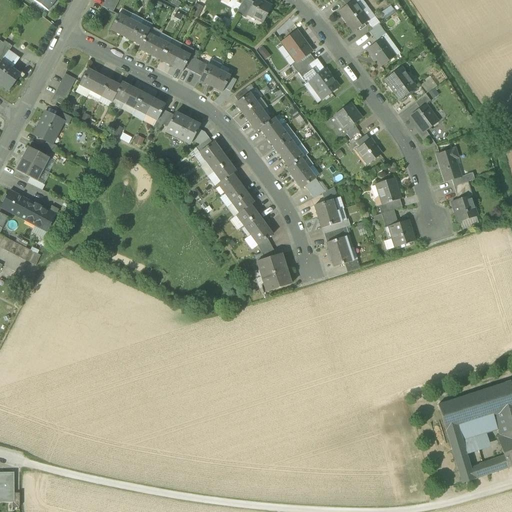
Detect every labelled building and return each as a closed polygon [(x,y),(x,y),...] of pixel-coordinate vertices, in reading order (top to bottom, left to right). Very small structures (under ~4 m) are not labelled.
[(34,0),(33,1),(48,12),(56,0),(34,0)] [(174,0),(172,0),(170,4),(178,9),(181,4),(174,0)] [(243,0),(236,14),(243,18),(245,13),(247,14),(253,3),(247,0),(243,0)] [(247,14),(263,23),(271,8),(255,0),(254,0),(253,3),(247,14)] [(354,0),(353,1),(368,21),(373,17),(360,0),(354,0)] [(338,11),(353,32),(366,22),(368,21),(353,1),(352,1),(346,6),(338,11)] [(112,12),(115,7),(105,2),(102,7),(112,12)] [(195,4),(189,15),(197,19),(203,8),(195,4)] [(390,7),(380,14),(385,21),(395,13),(390,7)] [(118,15),(129,21),(132,14),(121,9),(118,15)] [(184,16),(176,12),(173,18),(180,22),(184,16)] [(129,21),(140,26),(143,20),(132,14),(129,21)] [(110,30),(121,36),(129,21),(118,15),(110,30)] [(379,25),(373,17),(368,21),(366,22),(372,30),(379,25)] [(152,25),(143,20),(140,26),(149,31),(150,27),(152,25)] [(121,36),(132,42),(140,26),(129,21),(121,36)] [(369,32),(375,41),(381,37),(385,33),(379,25),(372,30),(369,32)] [(132,42),(141,46),(147,35),(149,31),(140,26),(132,42)] [(149,31),(147,35),(157,40),(161,34),(161,33),(150,27),(149,31)] [(295,63),(296,64),(309,54),(311,52),(296,32),(281,44),(283,46),(292,58),(293,57),(297,62),(295,63)] [(381,37),(381,38),(395,56),(399,53),(385,33),(381,37)] [(157,40),(168,46),(171,39),(161,34),(157,40)] [(139,50),(150,55),(157,40),(147,35),(141,46),(139,50)] [(366,49),(380,67),(395,56),(381,38),(366,49)] [(182,45),(171,39),(168,46),(179,51),(182,45)] [(150,55),(160,61),(168,46),(157,40),(150,55)] [(11,50),(3,44),(0,47),(0,60),(2,62),(8,53),(11,50)] [(160,61),(171,66),(179,51),(168,46),(160,61)] [(292,58),(283,46),(277,50),(290,67),(291,66),(295,63),(292,58)] [(264,49),(258,53),(264,61),(270,57),(264,49)] [(190,57),(179,51),(171,66),(182,72),(183,69),(190,57)] [(1,62),(12,70),(19,61),(8,53),(2,62),(1,62)] [(297,74),(308,66),(314,61),(309,54),(296,64),(295,63),(291,66),(297,74)] [(183,69),(189,72),(195,60),(190,57),(183,69)] [(314,61),(308,66),(316,76),(324,70),(317,59),(314,61)] [(207,66),(195,60),(189,72),(201,78),(207,66)] [(210,60),(207,66),(218,72),(221,66),(210,60)] [(0,86),(8,93),(20,77),(12,70),(1,62),(0,64),(0,86)] [(211,87),(218,72),(207,66),(201,78),(199,81),(199,82),(200,81),(211,87)] [(308,82),(316,76),(308,66),(297,74),(305,85),(306,85),(309,83),(308,82)] [(384,80),(399,101),(408,94),(415,89),(407,77),(410,75),(403,66),(384,80)] [(79,86),(90,91),(98,76),(87,70),(79,86)] [(308,82),(309,83),(322,100),(338,89),(324,70),(316,76),(308,82)] [(229,77),(218,72),(211,87),(221,92),(221,93),(222,93),(225,87),(230,77),(229,77)] [(64,74),(61,79),(72,85),(75,80),(67,76),(64,74)] [(90,91),(101,97),(109,82),(98,76),(90,91)] [(225,87),(230,89),(235,80),(230,77),(225,87)] [(61,79),(58,85),(69,90),(72,85),(61,79)] [(430,79),(420,86),(426,94),(427,93),(434,89),(436,87),(430,79)] [(111,103),(113,99),(119,87),(109,82),(101,97),(111,103)] [(317,104),(322,100),(309,83),(306,85),(305,85),(303,86),(317,104)] [(113,99),(124,105),(132,89),(121,84),(119,87),(113,99)] [(58,85),(56,90),(67,96),(69,90),(58,85)] [(245,89),(249,94),(254,90),(250,85),(245,89)] [(90,91),(79,86),(76,93),(86,99),(90,91)] [(266,86),(259,91),(263,96),(270,91),(266,86)] [(408,94),(414,103),(425,95),(418,87),(415,89),(408,94)] [(124,105),(135,110),(143,95),(132,89),(124,105)] [(236,96),(239,101),(249,94),(245,89),(236,96)] [(254,90),(249,94),(255,103),(260,98),(262,98),(255,89),(254,90)] [(439,96),(434,89),(427,93),(433,100),(439,96)] [(64,101),(67,96),(56,90),(53,95),(54,96),(58,98),(59,99),(64,101)] [(98,103),(101,97),(90,91),(86,99),(89,100),(92,100),(98,103)] [(235,105),(241,113),(255,103),(249,94),(239,101),(235,105)] [(135,110),(145,116),(153,100),(143,95),(135,110)] [(430,102),(425,95),(414,103),(419,109),(424,105),(425,106),(430,102)] [(50,104),(54,106),(58,98),(54,96),(50,104)] [(101,97),(98,103),(109,108),(110,105),(111,103),(101,97)] [(260,98),(255,103),(262,112),(268,108),(260,98)] [(121,111),(124,105),(113,99),(111,103),(110,105),(121,111)] [(164,106),(153,100),(145,116),(156,121),(155,122),(156,122),(156,121),(162,111),(164,106)] [(241,113),(248,122),(262,112),(255,103),(241,113)] [(344,131),(345,131),(361,119),(350,104),(334,116),(334,117),(344,131)] [(124,105),(121,111),(132,116),(135,110),(124,105)] [(410,116),(423,134),(437,123),(425,106),(424,105),(419,109),(410,116)] [(294,109),(288,113),(293,120),(299,116),(294,109)] [(142,122),(145,116),(135,110),(132,116),(131,117),(142,122)] [(159,130),(161,125),(168,113),(162,111),(156,121),(156,122),(153,127),(159,130)] [(255,132),(259,130),(269,122),(262,112),(248,122),(255,132)] [(46,142),(52,145),(52,144),(50,143),(56,131),(58,132),(63,123),(63,122),(58,120),(45,113),(41,122),(40,121),(40,122),(41,123),(38,130),(36,129),(36,130),(36,131),(34,136),(46,142)] [(63,123),(68,125),(72,119),(61,113),(58,120),(63,122),(63,123)] [(90,117),(83,113),(80,119),(87,123),(90,117)] [(173,116),(168,113),(161,125),(167,128),(173,116)] [(165,132),(190,145),(192,140),(198,130),(199,127),(189,122),(189,121),(185,119),(184,119),(174,114),(173,116),(167,128),(165,132)] [(278,115),(273,119),(280,129),(286,125),(278,115)] [(145,116),(142,122),(153,127),(156,122),(155,122),(156,121),(145,116)] [(344,131),(334,117),(328,121),(339,135),(344,131)] [(259,130),(266,140),(280,129),(273,119),(269,122),(259,130)] [(286,125),(280,129),(287,139),(292,135),(293,135),(286,125)] [(117,126),(112,134),(119,138),(123,130),(117,126)] [(346,134),(350,139),(359,133),(355,127),(346,134)] [(266,140),(273,149),(287,139),(280,129),(266,140)] [(196,142),(199,146),(208,139),(204,133),(198,130),(192,140),(196,142)] [(50,143),(52,144),(58,132),(56,131),(50,143)] [(131,138),(122,134),(119,140),(128,145),(131,138)] [(357,140),(361,145),(369,139),(365,134),(357,140)] [(292,135),(287,139),(295,149),(300,145),(292,135)] [(137,136),(133,143),(140,147),(144,140),(137,136)] [(361,156),(367,165),(381,154),(381,153),(379,154),(375,148),(376,147),(370,138),(369,139),(361,145),(357,148),(363,155),(361,156)] [(212,144),(208,139),(199,146),(195,149),(194,149),(198,155),(199,154),(198,154),(212,144)] [(281,159),(295,149),(287,139),(273,149),(281,159)] [(46,142),(43,148),(45,149),(54,154),(57,147),(52,144),(52,145),(46,142)] [(42,155),(45,149),(43,148),(33,143),(29,149),(42,155)] [(199,154),(206,164),(220,153),(212,144),(198,154),(199,154)] [(300,145),(295,149),(302,158),(304,156),(307,155),(300,145)] [(22,160),(23,160),(43,171),(49,160),(49,159),(42,155),(29,149),(27,154),(25,157),(24,156),(22,160)] [(198,155),(194,149),(190,152),(201,167),(206,164),(199,154),(198,155)] [(300,160),(302,158),(295,149),(281,159),(288,169),(300,160)] [(339,150),(334,154),(338,160),(343,156),(339,150)] [(436,156),(444,183),(451,180),(460,178),(459,178),(453,159),(456,158),(454,150),(436,156)] [(206,164),(213,173),(227,163),(220,153),(206,164)] [(302,158),(300,160),(307,170),(312,166),(304,156),(302,158)] [(37,183),(43,171),(23,160),(21,166),(19,169),(18,168),(16,172),(17,173),(30,179),(37,183)] [(54,162),(49,160),(43,171),(49,173),(54,162)] [(293,180),(307,170),(300,160),(288,169),(286,170),(293,180)] [(213,173),(220,183),(231,175),(234,173),(227,163),(213,173)] [(207,178),(213,173),(206,164),(201,167),(200,168),(207,178)] [(312,166),(307,170),(314,179),(319,176),(312,166)] [(314,179),(307,170),(293,180),(300,190),(304,187),(314,179)] [(43,171),(37,183),(43,186),(50,174),(49,173),(43,171)] [(14,178),(27,184),(30,179),(17,173),(14,178)] [(213,173),(207,178),(214,187),(217,186),(220,183),(213,173)] [(451,180),(453,187),(468,183),(474,180),(472,173),(465,175),(465,176),(459,178),(460,178),(451,180)] [(217,186),(224,195),(238,185),(231,175),(220,183),(217,186)] [(30,179),(27,184),(42,191),(44,187),(43,186),(37,183),(30,179)] [(313,199),(321,195),(325,193),(314,179),(304,187),(313,199)] [(381,205),(382,206),(399,200),(400,200),(393,179),(375,185),(381,205)] [(472,196),(468,183),(453,187),(458,200),(469,197),(470,197),(472,197),(472,196)] [(224,195),(231,205),(245,194),(238,185),(224,195)] [(333,188),(325,193),(321,195),(325,203),(331,201),(337,199),(333,188)] [(1,209),(15,216),(22,201),(23,200),(9,193),(1,209)] [(231,205),(238,215),(250,206),(253,204),(245,194),(231,205)] [(226,208),(231,205),(224,195),(219,199),(226,208)] [(458,224),(460,223),(473,219),(472,213),(474,212),(470,197),(469,197),(458,200),(451,203),(458,224)] [(337,199),(331,201),(335,212),(343,210),(344,210),(340,198),(337,199)] [(378,206),(381,215),(392,211),(402,208),(399,200),(382,206),(381,205),(378,206)] [(36,208),(22,201),(15,216),(35,226),(36,226),(39,220),(32,216),(36,208)] [(314,206),(318,218),(335,212),(331,201),(325,203),(314,206)] [(61,219),(64,221),(72,206),(68,204),(61,219)] [(231,205),(226,208),(233,218),(236,217),(238,215),(231,205)] [(51,225),(56,216),(49,212),(37,206),(36,208),(32,216),(39,220),(51,225)] [(236,217),(243,226),(257,216),(250,206),(238,215),(236,217)] [(343,210),(335,212),(338,222),(346,220),(343,210)] [(396,224),(392,211),(381,215),(385,227),(388,226),(396,224)] [(338,222),(335,212),(318,218),(322,229),(338,224),(338,222)] [(243,226),(250,236),(264,226),(257,216),(243,226)] [(243,226),(236,217),(233,218),(229,221),(236,231),(243,226)] [(223,224),(219,218),(212,223),(217,229),(223,224)] [(476,218),(473,219),(460,223),(462,230),(478,225),(476,218)] [(322,229),(324,235),(346,227),(350,226),(348,219),(346,220),(338,222),(338,224),(322,229)] [(39,220),(36,226),(47,232),(51,225),(39,220)] [(388,226),(395,247),(413,242),(407,220),(396,224),(388,226)] [(358,231),(365,228),(363,222),(356,225),(358,231)] [(36,226),(35,226),(31,233),(41,238),(45,240),(48,233),(49,232),(47,232),(36,226)] [(272,236),(264,226),(250,236),(258,246),(267,239),(272,236)] [(387,250),(395,247),(388,226),(385,227),(383,228),(388,241),(384,242),(387,250)] [(349,237),(346,227),(324,235),(327,243),(336,240),(342,238),(342,239),(349,237)] [(365,228),(358,231),(360,237),(367,235),(365,228)] [(45,240),(41,238),(37,245),(48,250),(55,237),(48,233),(45,240)] [(258,246),(250,236),(245,240),(252,250),(257,246),(258,246)] [(9,240),(3,237),(0,243),(0,247),(4,249),(9,240)] [(349,237),(342,239),(346,251),(353,249),(349,237)] [(349,262),(346,251),(342,239),(342,238),(336,240),(327,243),(326,243),(334,268),(344,265),(350,263),(349,262)] [(257,246),(261,254),(273,251),(267,239),(258,246),(257,246)] [(14,242),(9,240),(4,249),(9,252),(14,242)] [(251,251),(252,250),(245,240),(244,241),(251,251)] [(19,245),(14,242),(9,252),(14,255),(19,245)] [(25,248),(19,245),(14,255),(20,257),(25,248)] [(30,250),(25,248),(20,257),(25,260),(30,250)] [(353,249),(346,251),(349,262),(356,260),(357,260),(353,249)] [(35,253),(30,250),(25,260),(30,263),(35,253)] [(275,257),(273,251),(261,254),(263,261),(275,257)] [(41,256),(35,253),(30,263),(36,265),(41,256)] [(263,283),(266,293),(290,285),(281,255),(275,257),(263,261),(256,263),(259,272),(262,271),(266,282),(263,283)] [(344,265),(347,274),(359,270),(356,260),(349,262),(350,263),(344,265)] [(23,290),(26,292),(32,281),(28,280),(27,279),(21,289),(23,290)] [(462,484),(474,480),(470,469),(466,455),(458,427),(492,416),(511,409),(511,388),(510,382),(438,405),(462,484)] [(448,384),(431,389),(434,398),(450,392),(448,384)] [(497,430),(499,436),(511,431),(511,409),(492,416),(497,430)] [(458,427),(466,455),(490,447),(485,434),(497,430),(492,416),(458,427)] [(508,468),(511,466),(511,431),(499,436),(497,437),(499,444),(504,458),(508,468)] [(504,458),(491,462),(494,473),(508,468),(504,458)] [(491,462),(479,466),(483,477),(494,473),(491,462)] [(479,466),(470,469),(474,480),(483,477),(479,466)] [(13,475),(0,475),(0,499),(4,499),(4,503),(12,503),(13,503),(13,495),(13,475)]
